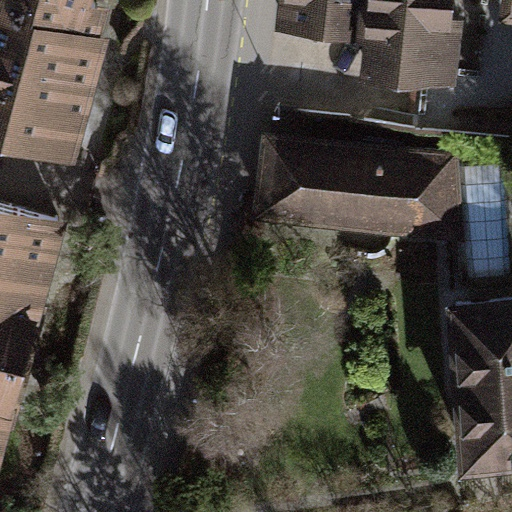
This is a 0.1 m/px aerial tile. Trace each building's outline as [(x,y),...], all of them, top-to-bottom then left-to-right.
[(0,0),(0,121),(83,141),(117,0),(0,0)] [(281,0),(279,20),(361,29),(357,63),(444,73),(452,0),(281,0)] [(455,151),(257,124),(248,212),(465,238),(455,151)] [(0,474),(71,207),(0,188),(0,474)] [(511,283),(439,288),(449,451),(511,447),(511,283)]
